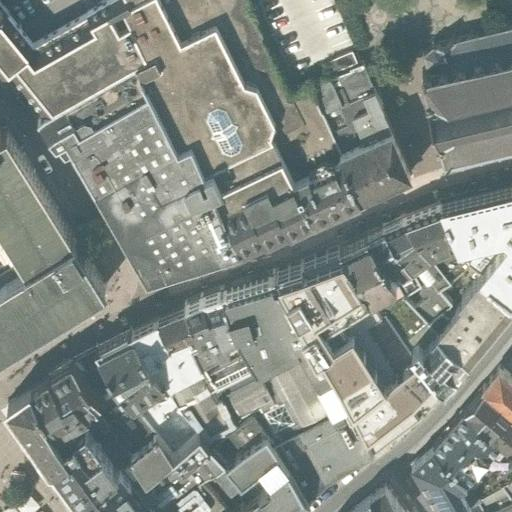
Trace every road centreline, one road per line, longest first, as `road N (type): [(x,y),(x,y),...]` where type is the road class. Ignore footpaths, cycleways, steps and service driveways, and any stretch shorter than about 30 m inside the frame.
road 1 (residential): [(391,459),(511,330)]
road 2 (residential): [(0,87),(94,220)]
